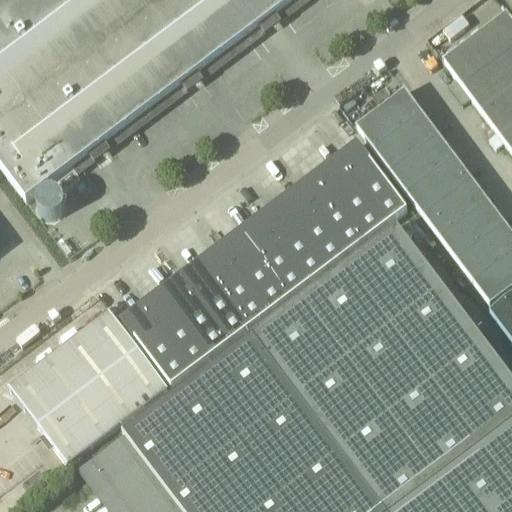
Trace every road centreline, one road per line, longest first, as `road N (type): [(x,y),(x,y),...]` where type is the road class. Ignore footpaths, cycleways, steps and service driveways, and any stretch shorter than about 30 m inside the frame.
road 1 (unclassified): [(0,340),(451,0)]
road 2 (unknown): [(224,80),(127,158),(168,213)]
road 3 (unknown): [(224,80),(298,25),(344,80)]
road 4 (unknown): [(417,26),(511,159)]
